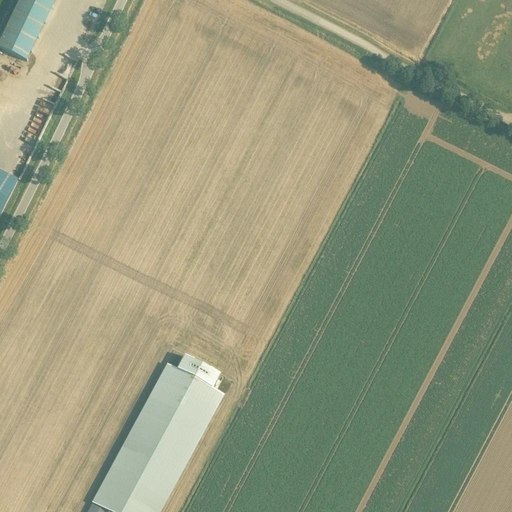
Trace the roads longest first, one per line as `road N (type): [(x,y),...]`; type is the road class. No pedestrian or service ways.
road 1 (unclassified): [(0,251),(124,0)]
road 2 (unclassified): [(511,119),(275,0)]
